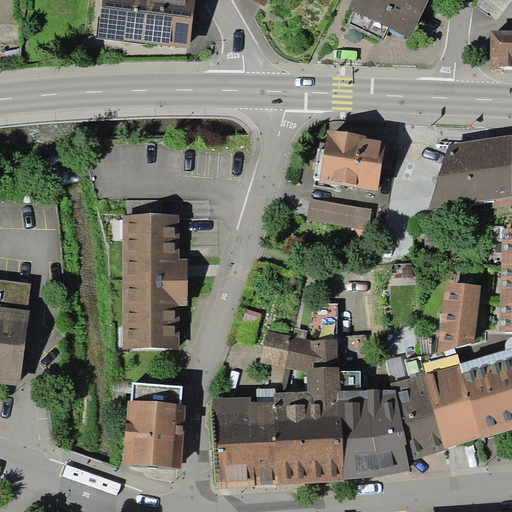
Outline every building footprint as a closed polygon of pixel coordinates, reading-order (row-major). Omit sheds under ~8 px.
[(101,0),(97,36),(144,42),(149,0),(101,0)] [(149,0),(144,42),(189,48),(195,0),(149,0)] [(352,0),(348,9),(354,11),(389,28),(410,38),(428,0),(352,0)] [(384,40),(389,28),(354,11),(348,23),(384,40)] [(490,69),(511,69),(511,29),(491,29),(490,69)] [(319,182),(378,191),(386,141),(366,138),(366,135),(327,129),(319,182)] [(429,210),(494,199),(511,196),(511,134),(450,145),(429,210)] [(511,204),(511,196),(494,199),(494,207),(511,204)] [(311,198),(308,220),(368,230),(372,208),(311,198)] [(123,349),(179,349),(179,306),(188,306),(188,259),(180,259),(180,215),(122,215),(123,349)] [(435,228),(424,229),(425,246),(436,246),(435,228)] [(511,229),(503,229),(499,330),(511,330),(511,229)] [(0,382),(20,385),(30,310),(27,309),(31,284),(0,279),(0,382)] [(481,284),(446,281),(438,352),(443,352),(444,351),(475,342),(481,284)] [(262,314),(246,309),(243,321),(258,326),(262,314)] [(295,328),(293,336),(306,339),(308,331),(295,328)] [(293,336),(267,330),(260,362),(272,366),(272,388),(275,388),(276,393),(285,392),(288,381),(291,368),(307,372),(307,368),(338,367),(338,339),(311,340),(306,339),(293,336)] [(506,350),(460,364),(463,373),(511,358),(511,337),(510,338),(509,339),(507,341),(506,343),(505,345),(505,348),(506,350)] [(424,363),(427,373),(460,364),(458,354),(424,363)] [(386,360),(392,383),(407,379),(401,357),(386,360)] [(511,358),(463,373),(462,373),(481,437),(481,439),(511,429),(511,358)] [(481,437),(462,373),(463,373),(460,364),(427,373),(423,374),(445,448),(481,437)] [(339,413),(338,391),(341,390),(340,370),(339,367),(338,367),(307,368),(307,372),(308,391),(285,392),(276,393),(274,393),(275,401),(276,438),(278,485),(345,481),(344,480),(342,413),(339,413)] [(392,389),(361,390),(361,371),(340,370),(341,390),(338,391),(339,413),(342,413),(344,480),(377,477),(410,470),(408,460),(405,445),(407,444),(395,389),(392,389)] [(405,445),(408,460),(446,450),(445,448),(423,374),(407,379),(392,383),(390,383),(392,389),(395,389),(407,444),(405,445)] [(131,401),(128,400),(124,464),(182,468),(186,405),(181,404),(183,385),(133,382),(131,401)] [(257,389),(257,402),(275,401),(274,393),(276,393),(275,388),(272,388),(257,389)] [(252,396),(212,398),(212,410),(216,487),(278,485),(276,438),(275,401),(257,402),(252,402),(252,396)]
